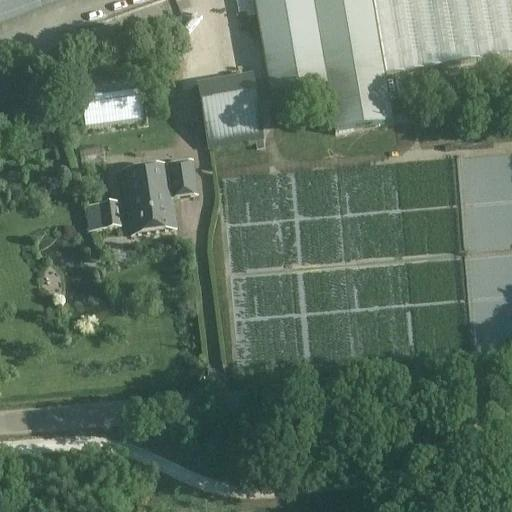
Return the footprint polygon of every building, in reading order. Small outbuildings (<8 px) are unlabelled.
[(393,124),(384,76),(511,53),(511,0),(252,0),(270,97),(326,87),(335,134),(393,124)] [(135,76),(77,84),(83,132),(141,123),(135,76)] [(252,78),(197,87),(208,150),(263,141),(252,78)] [(100,150),(78,153),(80,166),(101,164),(100,150)] [(191,163),(121,173),(130,239),(176,232),(171,201),(179,200),(196,197),(191,163)] [(100,207),(86,210),(90,235),(105,233),(121,231),(117,205),(100,207)]
